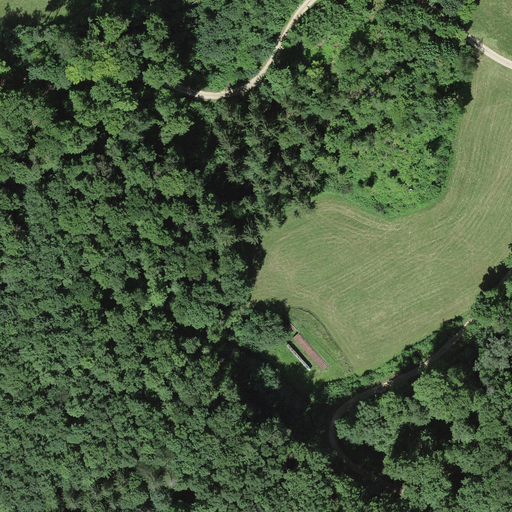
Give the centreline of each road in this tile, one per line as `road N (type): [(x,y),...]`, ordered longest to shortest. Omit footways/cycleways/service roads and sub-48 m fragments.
road 1 (track): [(441,511),(339,458),(333,420),(438,356),(511,283)]
road 2 (track): [(343,407),(314,404),(276,384),(144,297),(86,299),(0,319)]
road 3 (track): [(307,0),(260,76),(239,91),(208,96),(139,76),(102,76),(62,79),(0,108)]
road 4 (track): [(200,0),(93,50),(62,79)]
